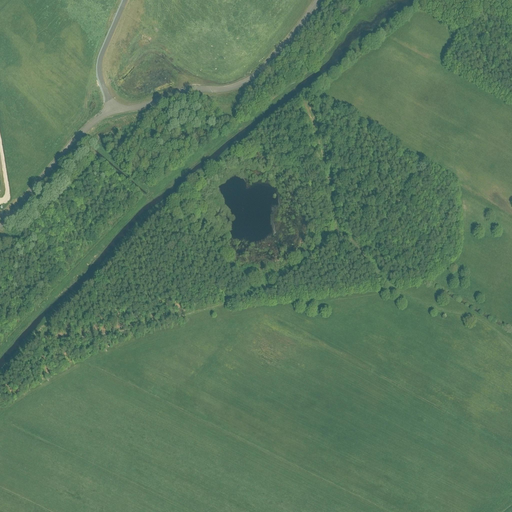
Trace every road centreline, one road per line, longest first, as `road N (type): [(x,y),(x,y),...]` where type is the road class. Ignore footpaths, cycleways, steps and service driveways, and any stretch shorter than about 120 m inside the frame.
road 1 (track): [(39,337),(162,209),(301,96)]
road 2 (track): [(39,337),(161,323),(227,302),(308,259),(337,233)]
road 3 (track): [(337,233),(397,292),(484,322),(511,348)]
road 4 (track): [(337,233),(324,154),(301,96)]
